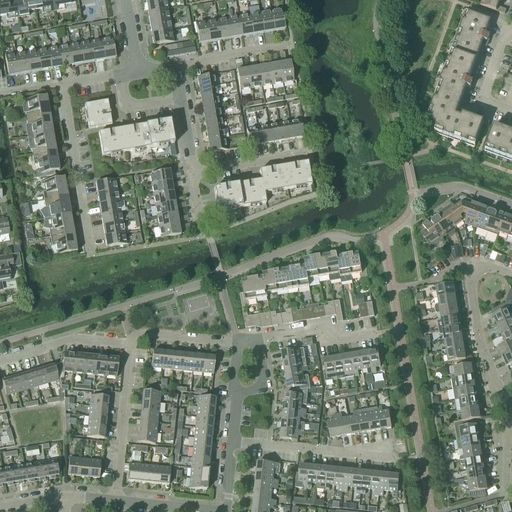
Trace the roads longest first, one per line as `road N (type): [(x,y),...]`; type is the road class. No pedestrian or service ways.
road 1 (residential): [(91,256),(62,87)]
road 2 (residential): [(510,417),(487,359),(474,259)]
road 3 (residential): [(116,504),(131,344)]
road 4 (residential): [(389,458),(233,443)]
road 5 (residential): [(0,360),(73,338),(131,344)]
road 6 (residential): [(258,339),(331,326),(334,340),(376,335)]
